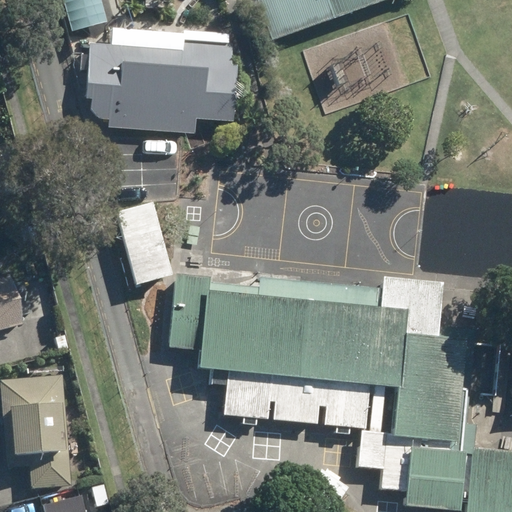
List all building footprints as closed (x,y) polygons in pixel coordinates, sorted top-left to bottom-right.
[(255,0),(269,39),(378,0),(255,0)] [(232,123),(234,37),(113,27),(111,44),(92,43),(85,99),(93,100),(91,110),(99,118),(109,119),(109,127),(195,132),(197,119),(232,123)] [(2,180),(5,194),(21,190),(17,176),(2,180)] [(151,200),(115,210),(135,283),(171,273),(151,200)] [(458,511),(459,505),(466,506),(465,511),(511,511),(511,454),(473,451),(475,428),(464,427),(474,332),(439,329),(443,286),(382,280),(379,309),(208,292),(209,279),(176,275),(169,349),(201,352),(199,370),(213,372),(211,386),(225,387),(222,418),(267,422),(269,404),(274,404),(273,422),(316,427),(318,407),(325,408),(323,427),(362,431),(358,469),(384,471),(382,491),(406,493),(405,507),(451,511),(458,511)] [(0,330),(20,325),(9,279),(0,281),(0,330)] [(29,291),(17,294),(22,316),(34,313),(29,291)] [(52,299),(39,301),(41,315),(55,313),(52,299)] [(62,378),(0,382),(0,396),(5,471),(29,469),(30,490),(71,487),(68,451),(63,452),(60,412),(64,413),(62,378)] [(320,470),(297,507),(304,511),(330,511),(346,486),(320,470)] [(44,511),(84,511),(80,494),(42,505),(44,511)]
